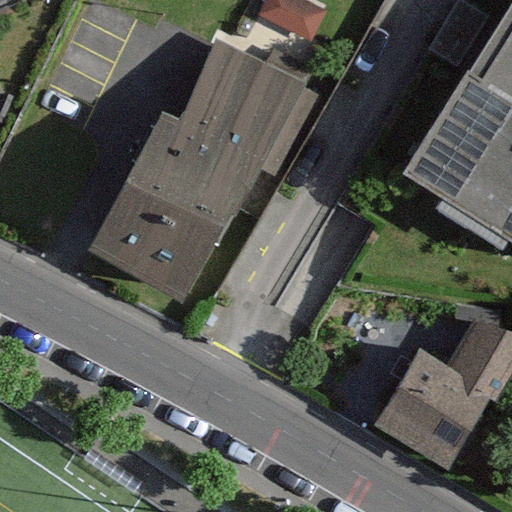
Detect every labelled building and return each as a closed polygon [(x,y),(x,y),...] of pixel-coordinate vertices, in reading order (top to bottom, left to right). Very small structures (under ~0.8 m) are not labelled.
[(297,0),(274,0),(269,24),(322,37),(329,8),(297,0)] [(499,25),(471,8),(441,56),(469,73),(499,25)] [(302,89),(222,49),(183,128),(170,122),(103,258),(194,304),(302,89)] [(511,60),(441,179),(511,221),(511,60)] [(465,384),(439,367),(398,433),(466,475),(511,401),(511,348),(494,337),(465,384)]
